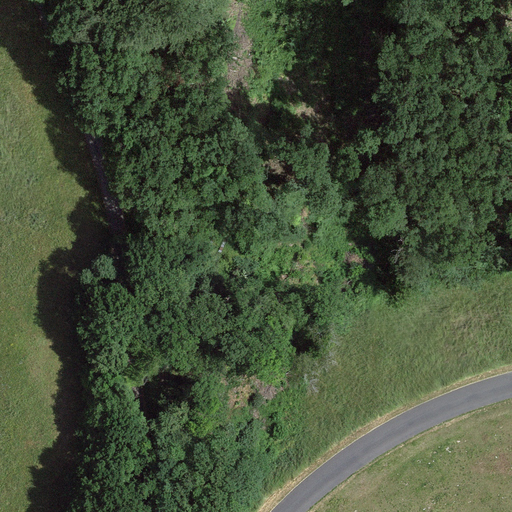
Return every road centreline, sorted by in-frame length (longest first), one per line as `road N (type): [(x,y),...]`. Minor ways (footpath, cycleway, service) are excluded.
road 1 (track): [(152,511),(110,193),(40,0)]
road 2 (unclassified): [(511,385),(385,436),(287,511)]
